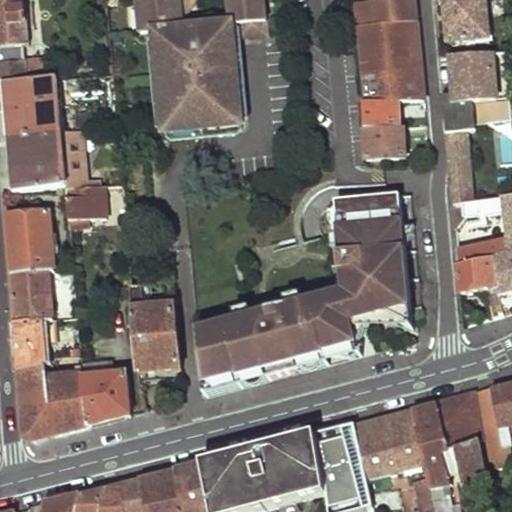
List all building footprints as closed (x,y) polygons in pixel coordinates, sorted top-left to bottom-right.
[(0,0),(0,49),(29,47),(24,0),(0,0)] [(138,0),(142,33),(157,32),(167,31),(169,50),(158,51),(166,131),(242,125),(235,44),(224,45),(223,26),(189,29),(188,12),(183,13),(181,0),(138,0)] [(194,0),(181,0),(183,13),(188,12),(194,0)] [(239,25),(240,38),(269,35),(266,0),(234,0),(235,6),(231,6),(232,25),(233,25),(239,25)] [(396,104),(425,102),(416,0),(411,0),(356,6),(365,107),(396,104)] [(447,0),(451,41),(491,36),(487,0),(447,0)] [(232,25),(223,26),(224,45),(235,44),(233,25),(232,25)] [(167,31),(157,32),(158,51),(169,50),(167,31)] [(511,66),(510,50),(452,56),(457,97),(511,90),(511,66)] [(32,82),(31,64),(0,65),(0,84),(6,84),(32,82)] [(32,82),(6,84),(7,114),(3,115),(6,139),(65,134),(62,79),(32,82)] [(445,97),(453,176),(468,174),(462,106),(511,100),(511,90),(457,97),(445,97)] [(367,133),(399,130),(396,104),(365,107),(367,133)] [(369,161),(409,159),(405,129),(399,130),(367,133),(369,161)] [(65,134),(6,139),(8,162),(13,162),(16,194),(70,188),(77,187),(78,191),(88,190),(88,181),(84,133),(65,134)] [(145,140),(146,155),(161,154),(160,139),(145,140)] [(102,179),(88,181),(88,190),(103,189),(102,179)] [(77,187),(70,188),(74,228),(94,226),(93,220),(109,219),(107,188),(103,189),(88,190),(78,191),(77,187)] [(346,292),(199,332),(205,387),(239,378),(241,381),(269,374),(271,380),(301,372),(300,366),(328,359),(327,355),(360,346),(354,325),(366,322),(387,317),(415,331),(402,197),(337,203),(346,292)] [(511,198),(510,199),(511,213),(511,216),(511,239),(460,251),(461,268),(497,260),(504,297),(511,294),(511,198)] [(510,199),(466,205),(467,218),(511,213),(510,199)] [(53,274),(58,274),(53,213),(9,217),(11,238),(14,278),(53,274)] [(461,268),(464,295),(491,288),(496,319),(507,316),(504,297),(497,260),(461,268)] [(18,327),(49,324),(48,300),(55,299),(53,274),(14,278),(16,304),(18,327)] [(154,287),(133,289),(142,374),(183,371),(178,307),(155,309),(154,293),(154,287)] [(177,292),(154,293),(155,309),(178,307),(177,292)] [(55,299),(48,300),(49,324),(58,324),(55,299)] [(366,322),(354,325),(360,346),(366,322)] [(22,375),(53,373),(52,349),(60,349),(58,324),(49,324),(18,327),(20,351),(22,375)] [(328,359),(300,366),(301,372),(330,365),(328,359)] [(91,428),(86,375),(86,369),(82,370),(82,378),(53,382),(53,373),(22,375),(27,437),(38,442),(65,435),(91,428)] [(112,422),(133,417),(129,374),(86,375),(91,428),(112,422)] [(239,378),(205,387),(207,397),(271,380),(269,374),(241,381),(239,378)] [(501,448),(511,447),(511,386),(493,391),(501,448)] [(493,391),(478,395),(490,463),(511,459),(511,447),(501,448),(493,391)] [(480,445),(472,396),(435,406),(445,453),(480,445)] [(427,484),(432,511),(443,511),(450,511),(447,500),(442,501),(440,490),(445,489),(449,488),(448,481),(443,458),(455,454),(459,478),(461,486),(486,481),(480,445),(445,453),(435,406),(423,409),(412,412),(425,475),(427,484)] [(367,482),(367,485),(416,474),(417,478),(425,475),(412,412),(384,419),(355,427),(367,482)] [(317,436),(325,493),(367,482),(355,427),(336,431),(317,436)] [(210,511),(263,511),(325,499),(325,493),(317,436),(258,451),(200,466),(210,511)] [(448,481),(459,478),(455,454),(443,458),(448,481)] [(174,472),(182,511),(210,511),(200,466),(186,469),(174,472)] [(182,511),(174,472),(156,477),(139,481),(145,511),(182,511)] [(110,489),(103,491),(97,511),(145,511),(139,481),(128,484),(110,489)] [(432,511),(427,484),(415,487),(419,511),(432,511)] [(79,497),(74,511),(97,511),(103,491),(91,494),(79,497)] [(41,511),(74,511),(79,497),(61,502),(43,506),(41,511)]
